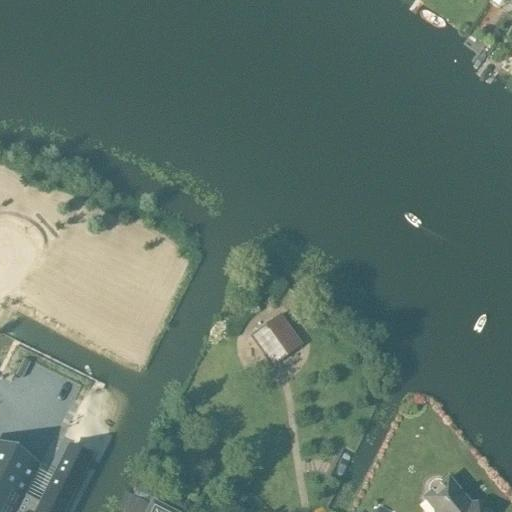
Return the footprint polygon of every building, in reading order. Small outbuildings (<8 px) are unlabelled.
[(259,275),(246,280),(254,300),(267,295),(259,275)] [(280,315),(248,338),(270,369),(302,346),(280,315)] [(0,453),(0,511),(61,511),(83,471),(62,460),(38,506),(20,497),(34,472),(0,453)] [(479,511),(479,509),(472,509),(451,484),(437,484),(434,487),(430,501),(438,511),(479,511)] [(178,511),(151,499),(144,511),(178,511)]
